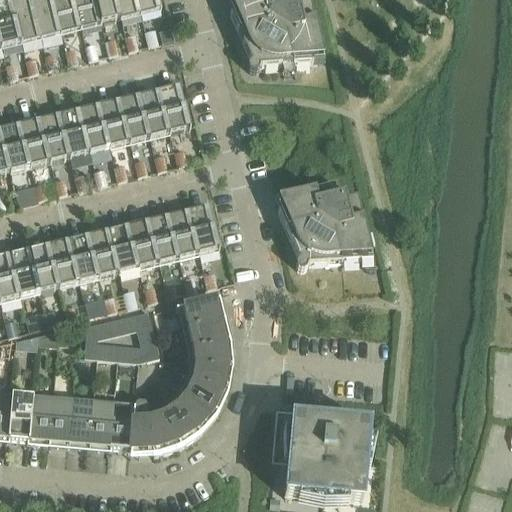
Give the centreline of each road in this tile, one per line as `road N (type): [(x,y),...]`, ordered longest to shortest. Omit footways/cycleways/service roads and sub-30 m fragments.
road 1 (residential): [(0,478),(153,492),(188,482),(227,453),(245,426),(266,296),(233,168)]
road 2 (residential): [(0,224),(233,168)]
road 3 (residential): [(0,100),(204,51)]
road 4 (residential): [(233,168),(204,51)]
